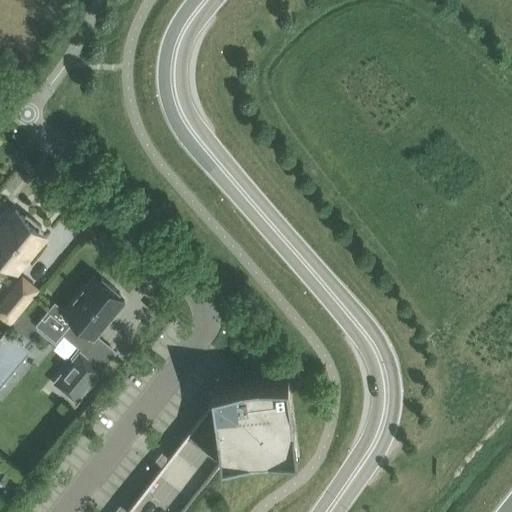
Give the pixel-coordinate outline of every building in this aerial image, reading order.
[(0,262),(2,260),(16,272),(41,242),(46,236),(47,235),(46,235),(41,230),(39,229),(42,226),(27,213),(24,216),(16,210),(0,229),(0,262)] [(102,277),(100,280),(94,275),(64,311),(55,303),(37,324),(39,326),(37,329),(56,345),(64,335),(72,325),(91,341),(124,300),(119,296),(121,293),(102,277)] [(22,277),(4,300),(18,312),(37,289),(22,277)] [(10,345),(25,357),(38,341),(23,329),(10,345)] [(101,370),(81,353),(79,351),(73,359),(53,382),(76,400),(101,370)] [(222,465),(297,455),(288,380),(235,386),(212,389),(213,400),(185,436),(222,465)]
